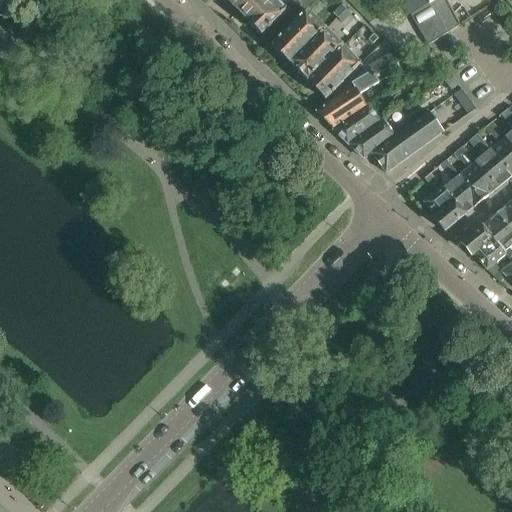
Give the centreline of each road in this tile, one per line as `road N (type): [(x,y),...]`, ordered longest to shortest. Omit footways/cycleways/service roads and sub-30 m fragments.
road 1 (residential): [(98,511),(379,216)]
road 2 (residential): [(163,0),(379,216)]
road 3 (residential): [(511,327),(379,216)]
